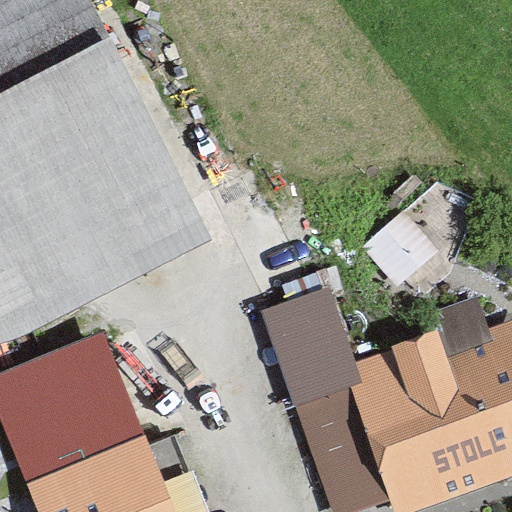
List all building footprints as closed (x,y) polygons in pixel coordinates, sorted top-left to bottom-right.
[(0,0),(0,331),(186,237),(65,0),(0,0)] [(368,245),(391,272),(425,242),(402,215),(368,245)] [(268,310),(337,509),(493,455),(500,475),(511,470),(511,352),(504,330),(439,352),(437,346),(399,359),(397,355),(348,372),(315,273),(284,284),(291,302),(268,310)] [(0,429),(26,492),(37,488),(131,450),(143,445),(96,333),(0,372),(0,429)] [(157,511),(131,450),(37,488),(47,511),(157,511)]
